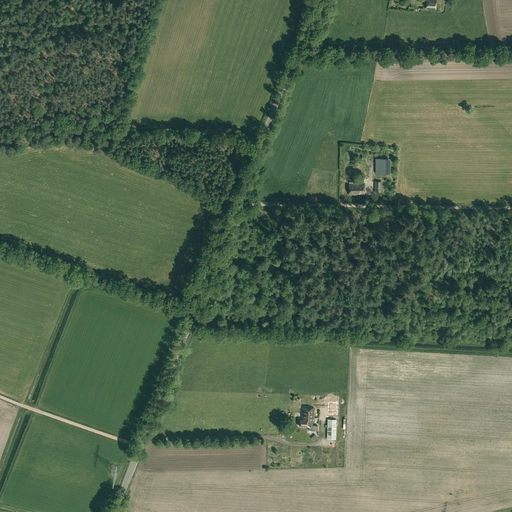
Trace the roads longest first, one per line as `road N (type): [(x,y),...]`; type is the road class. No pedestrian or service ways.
road 1 (tertiary): [(114,511),(318,0)]
road 2 (track): [(236,205),(511,209)]
